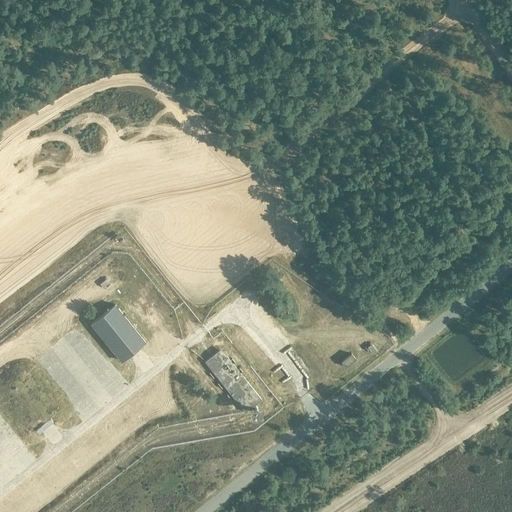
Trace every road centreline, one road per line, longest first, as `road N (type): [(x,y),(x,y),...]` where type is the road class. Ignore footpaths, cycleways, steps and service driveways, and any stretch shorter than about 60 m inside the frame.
road 1 (unknown): [(260,171),(467,0)]
road 2 (track): [(511,392),(334,511)]
